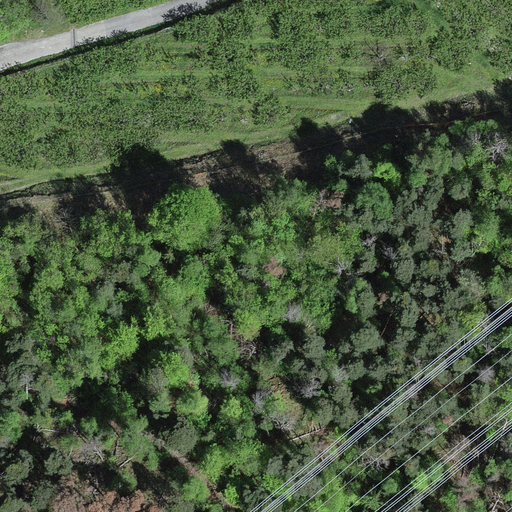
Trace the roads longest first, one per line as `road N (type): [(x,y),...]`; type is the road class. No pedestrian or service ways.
road 1 (track): [(0,193),(511,89)]
road 2 (unclassified): [(0,60),(198,0)]
